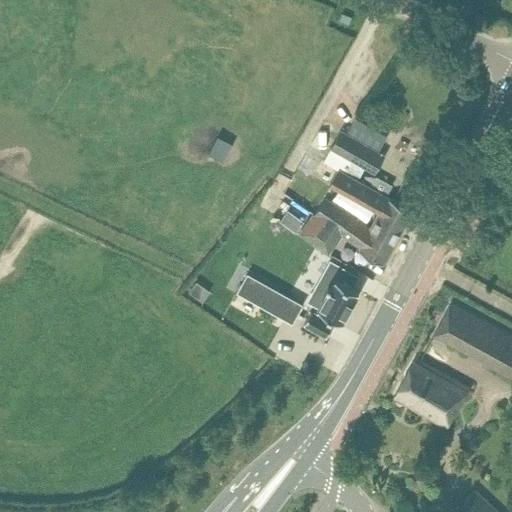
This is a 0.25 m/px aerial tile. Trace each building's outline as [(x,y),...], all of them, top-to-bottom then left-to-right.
[(331,146),(375,171),(385,154),(341,129),(331,146)] [(378,214),(402,227),(412,210),(338,168),(331,182),(380,209),(378,214)] [(320,204),(393,245),(402,227),(378,214),(371,227),(351,213),(353,211),(328,193),(320,204)] [(359,249),(376,258),(383,262),(393,245),(320,204),(300,233),(328,253),(342,233),(361,246),(359,249)] [(288,210),(280,221),(296,232),(304,221),(288,210)] [(311,309),(304,322),(327,335),(334,322),(332,321),(335,316),(342,320),(346,314),(359,289),(351,284),(356,276),(340,267),(331,263),(311,299),(320,303),(318,306),(320,307),(317,312),(311,309)] [(248,272),(238,290),(292,321),(302,303),(248,272)] [(196,281),(188,292),(202,301),(209,291),(196,281)] [(434,333),(511,377),(511,336),(452,302),(434,333)] [(469,387),(416,357),(393,397),(446,427),(469,387)] [(304,365),(301,369),(308,373),(314,363),(313,363),(307,359),(304,365)] [(494,511),(473,492),(454,511),(494,511)]
